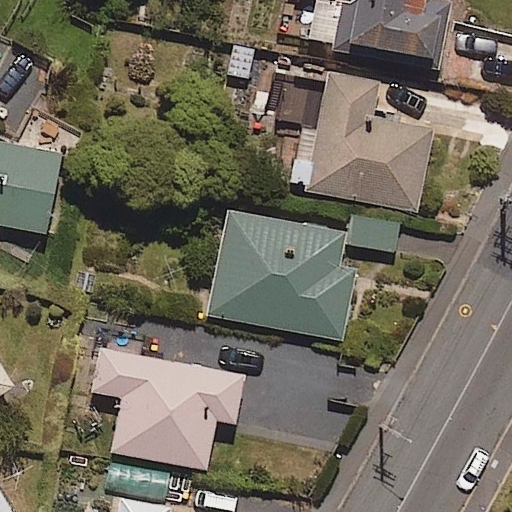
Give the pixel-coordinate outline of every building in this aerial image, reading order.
[(328,0),(323,35),(448,56),(457,0),(328,0)] [(256,35),(222,32),(218,76),(252,80),(256,35)] [(53,56),(0,34),(0,78),(37,94),(53,56)] [(511,50),(471,43),(465,77),(511,85),(511,50)] [(372,73),(320,63),(311,108),(291,140),(283,180),(411,206),(428,122),(364,110),(372,73)] [(50,141),(0,132),(0,217),(37,224),(50,141)] [(339,220),(218,199),(199,308),(337,333),(350,261),(332,258),(339,220)] [(395,213),(352,208),(348,242),(391,247),(395,213)] [(245,373),(98,347),(90,392),(121,397),(111,451),(207,468),(215,421),(236,425),(245,373)] [(155,511),(158,497),(112,489),(108,511),(155,511)]
